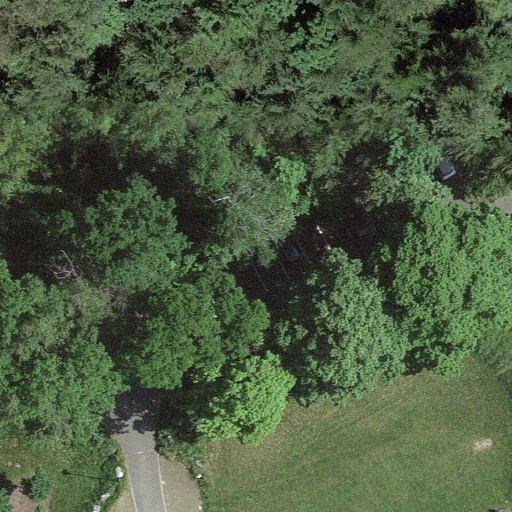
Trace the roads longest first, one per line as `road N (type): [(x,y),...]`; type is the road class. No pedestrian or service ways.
road 1 (unclassified): [(163,511),(155,471),(158,370),(511,196)]
road 2 (track): [(0,443),(158,370)]
